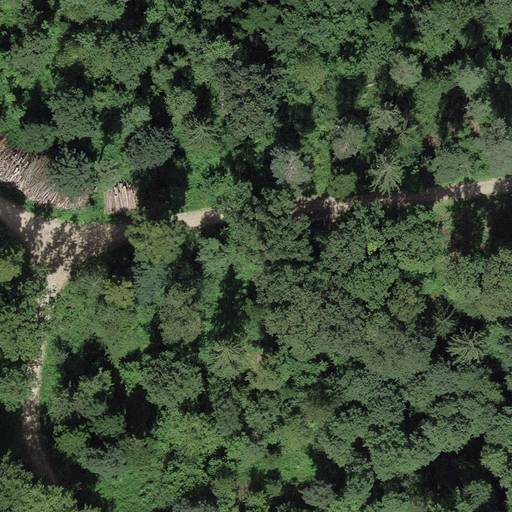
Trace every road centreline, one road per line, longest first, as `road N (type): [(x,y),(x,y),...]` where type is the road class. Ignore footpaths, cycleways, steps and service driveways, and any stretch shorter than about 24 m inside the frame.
road 1 (track): [(511,185),(56,251)]
road 2 (track): [(56,251),(20,377),(28,448),(68,511)]
